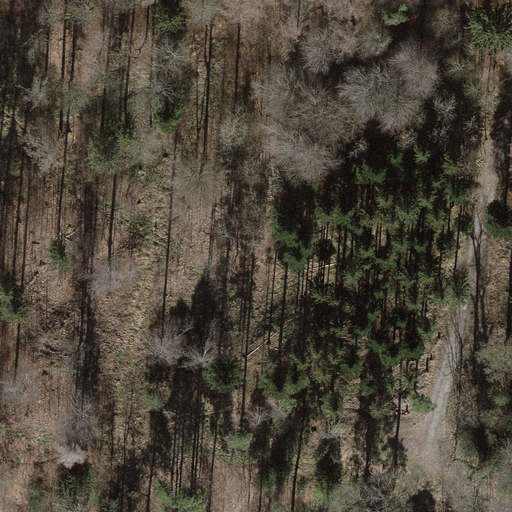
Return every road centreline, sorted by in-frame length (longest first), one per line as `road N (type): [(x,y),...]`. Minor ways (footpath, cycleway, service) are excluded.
road 1 (track): [(511,507),(472,490),(435,442),(441,389),(482,270),(490,151),(511,114)]
road 2 (track): [(114,382),(196,178),(234,0)]
road 3 (track): [(0,134),(107,66),(218,47)]
road 4 (track): [(114,382),(131,493),(160,511)]
